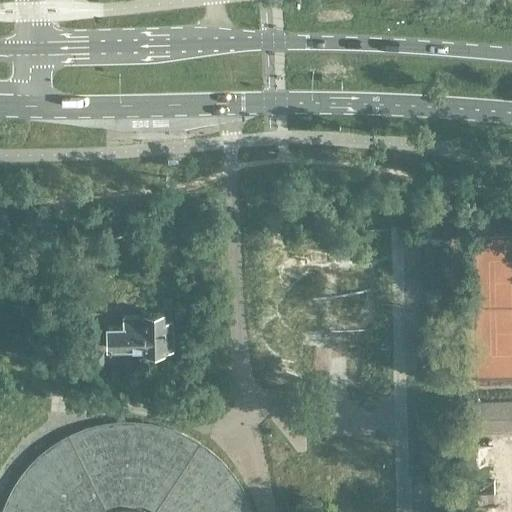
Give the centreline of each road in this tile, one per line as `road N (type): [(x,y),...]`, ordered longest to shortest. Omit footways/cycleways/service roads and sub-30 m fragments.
road 1 (primary): [(511,55),(278,43),(0,51)]
road 2 (primary): [(0,107),(269,102),(511,113)]
